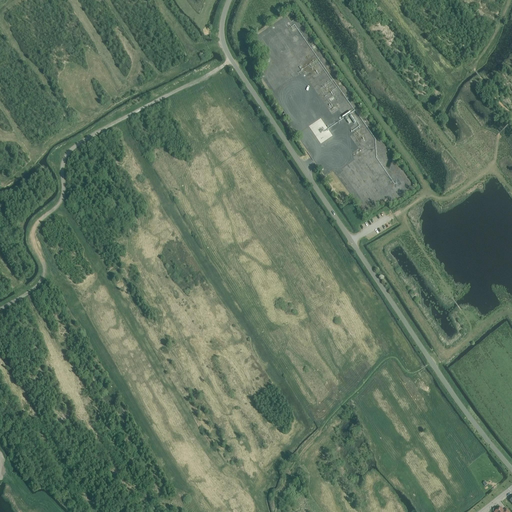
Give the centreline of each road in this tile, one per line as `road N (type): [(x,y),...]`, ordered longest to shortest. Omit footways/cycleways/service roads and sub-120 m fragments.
road 1 (unclassified): [(511,469),(442,379),(230,59),(221,28),(228,0)]
road 2 (track): [(230,59),(75,145),(62,165),(62,198),(32,232),(41,277),(0,307)]
road 3 (track): [(473,179),(340,0)]
road 4 (track): [(430,361),(469,336),(468,322),(398,212)]
road 5 (track): [(388,217),(423,195),(447,197),(493,168),(498,134)]
road 6 (track): [(509,0),(488,50),(471,64),(511,115)]
